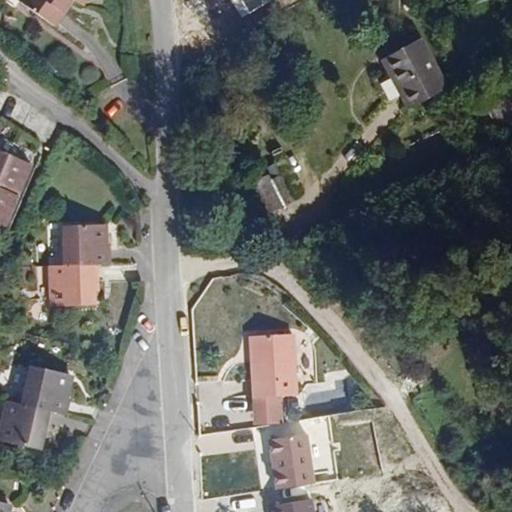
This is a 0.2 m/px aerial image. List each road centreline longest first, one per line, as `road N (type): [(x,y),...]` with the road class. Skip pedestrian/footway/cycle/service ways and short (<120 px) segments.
road 1 (track): [(170,267),(262,264),(292,276),(471,511)]
road 2 (residential): [(160,0),(174,354)]
road 3 (residential): [(174,354),(135,404),(83,511)]
road 4 (residential): [(174,354),(183,511)]
